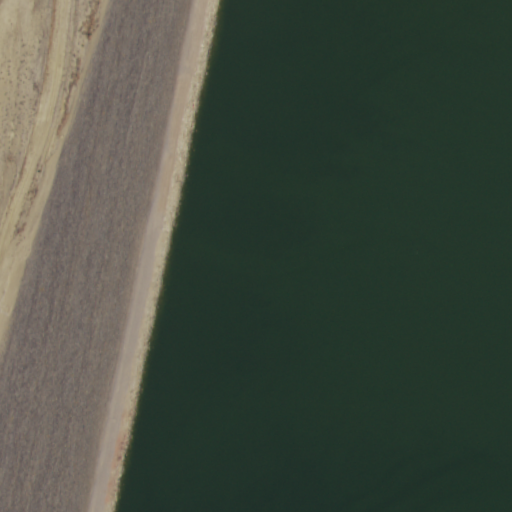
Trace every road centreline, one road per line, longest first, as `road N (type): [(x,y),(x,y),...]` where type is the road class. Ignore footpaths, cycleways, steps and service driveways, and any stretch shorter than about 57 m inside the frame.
road 1 (residential): [(202,0),(102,511)]
road 2 (residential): [(63,0),(47,114),(0,264)]
